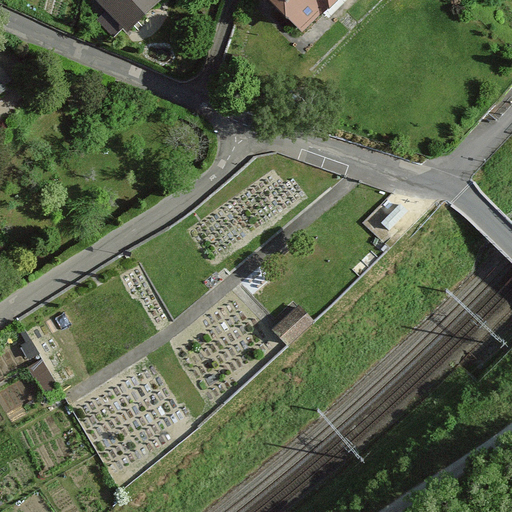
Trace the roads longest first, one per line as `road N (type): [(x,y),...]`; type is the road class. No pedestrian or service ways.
road 1 (residential): [(254,125),(232,172),(0,320)]
road 2 (residential): [(254,125),(437,179),(511,244)]
road 3 (residential): [(0,16),(254,125)]
road 4 (track): [(511,442),(409,511)]
